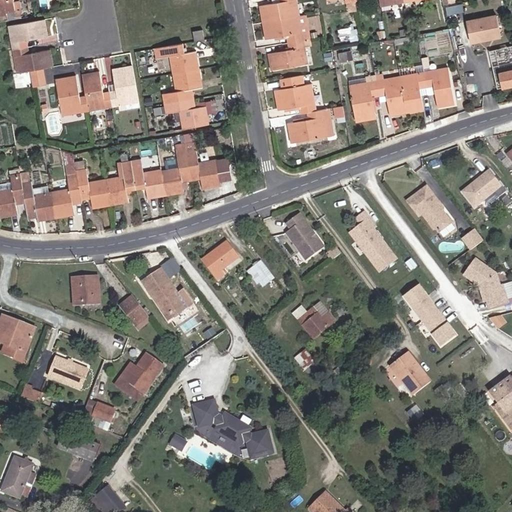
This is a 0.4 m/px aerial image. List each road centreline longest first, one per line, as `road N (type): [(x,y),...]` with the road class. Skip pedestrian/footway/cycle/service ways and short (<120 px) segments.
road 1 (unknown): [(166,235),(344,466)]
road 2 (residential): [(280,194),(180,232),(105,249),(0,245)]
road 3 (unknown): [(377,160),(382,195),(504,365)]
road 4 (residential): [(511,115),(280,194)]
road 5 (residential): [(238,0),(280,194)]
